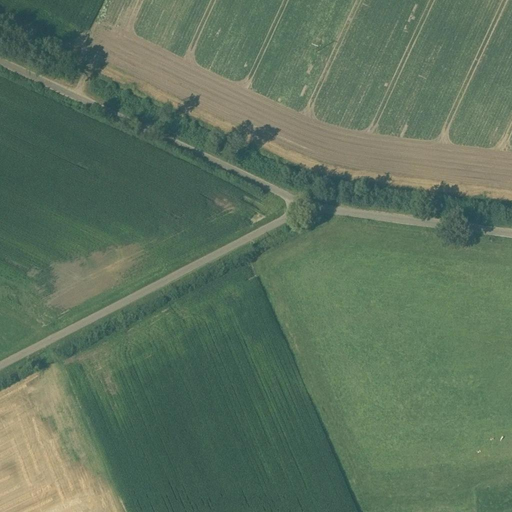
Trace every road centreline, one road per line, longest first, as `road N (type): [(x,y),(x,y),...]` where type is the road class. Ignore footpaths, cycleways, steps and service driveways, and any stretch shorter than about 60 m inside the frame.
road 1 (unclassified): [(303,205),(0,364)]
road 2 (unclassified): [(303,205),(0,62)]
road 3 (unclassified): [(511,234),(303,205)]
